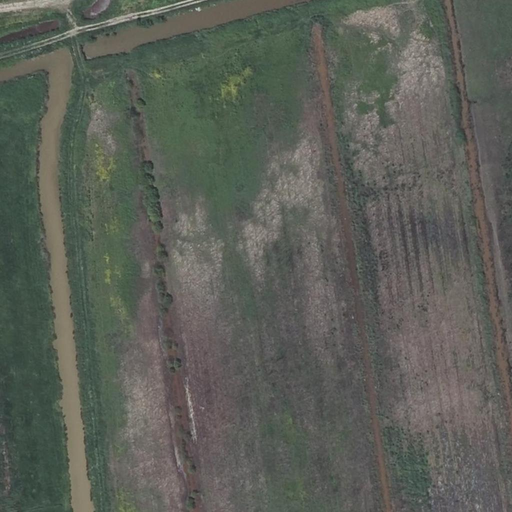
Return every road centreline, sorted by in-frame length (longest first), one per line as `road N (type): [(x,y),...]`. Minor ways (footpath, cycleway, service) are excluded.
road 1 (track): [(74,16),(80,74),(65,174),(98,511)]
road 2 (track): [(201,0),(99,28),(49,3),(0,8)]
